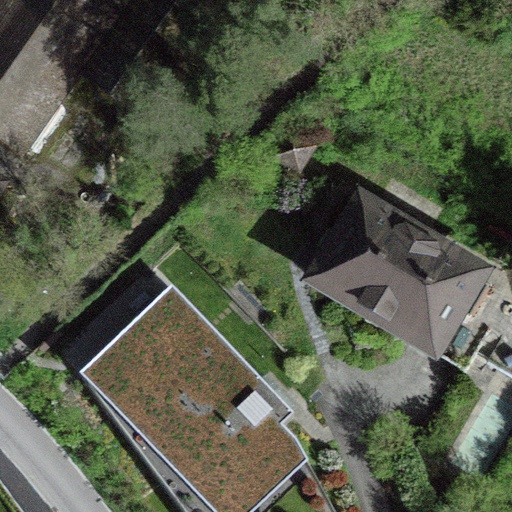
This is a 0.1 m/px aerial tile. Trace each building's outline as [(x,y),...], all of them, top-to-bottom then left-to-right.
[(20,0),(0,28),(0,135),(24,153),(80,74),(149,123),(237,0),(20,0)] [(314,148),(289,133),(275,158),(300,173),(314,148)] [(0,220),(14,200),(0,189),(0,220)] [(481,276),(346,197),(327,229),(341,238),(316,282),(362,309),(365,320),(377,328),(390,326),(468,371),(492,330),(470,317),(488,287),(477,281),(481,276)] [(86,371),(196,487),(209,511),(334,511),(297,442),(282,428),(294,417),(172,289),(86,371)] [(511,344),(501,338),(488,361),(511,375),(511,344)]
